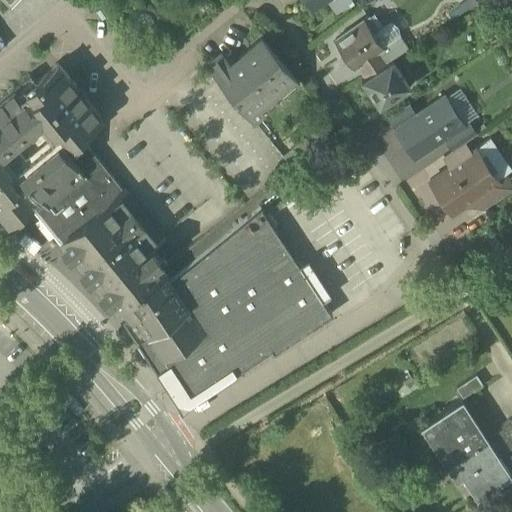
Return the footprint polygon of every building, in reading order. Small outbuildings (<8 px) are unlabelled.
[(307,0),(311,6),(319,0),(329,0),(336,8),(347,0),(307,0)] [(376,10),(369,15),(378,27),(385,23),(376,10)] [(335,38),(353,65),(356,63),(378,48),(382,45),(373,31),(378,27),(369,15),(335,38)] [(373,31),(382,45),(398,34),(402,31),(393,17),(385,23),(378,27),(373,31)] [(378,48),(387,61),(391,58),(407,48),(398,34),(382,45),(378,48)] [(238,56),(242,61),(269,93),(292,74),(262,37),(238,56)] [(356,63),(365,75),(387,61),(378,48),(356,63)] [(269,93),(242,61),(234,68),(230,63),(221,52),(206,64),(208,66),(252,119),(262,110),(256,103),(269,93)] [(238,56),(230,63),(234,68),(242,61),(238,56)] [(361,77),(379,104),(409,84),(391,58),(387,61),(365,75),(361,77)] [(57,62),(50,68),(62,83),(69,77),(57,62)] [(30,200),(43,200),(71,178),(53,155),(78,134),(79,135),(101,117),(69,77),(62,83),(50,68),(20,93),(14,85),(0,96),(0,209),(7,218),(30,200)] [(298,80),(292,74),(269,93),(256,103),(262,110),(298,80)] [(394,126),(412,153),(438,137),(440,141),(445,138),(445,137),(464,124),(463,123),(443,93),(414,112),(414,113),(394,126)] [(387,115),(394,126),(414,113),(414,112),(407,102),(387,115)] [(445,137),(445,138),(452,149),(463,141),(475,132),(467,120),(463,123),(464,124),(445,137)] [(299,140),(308,151),(328,135),(318,124),(299,140)] [(122,188),(79,135),(78,134),(53,155),(71,178),(43,200),(41,212),(40,213),(41,215),(42,214),(45,217),(44,218),(45,219),(50,219),(51,219),(56,225),(55,226),(55,231),(61,238),(122,188)] [(415,157),(440,141),(438,137),(412,153),(415,157)] [(489,138),(475,147),(497,178),(503,174),(511,169),(489,138)] [(290,147),(300,158),(308,151),(299,140),(290,147)] [(443,155),(450,165),(470,151),(463,141),(452,149),(443,155)] [(497,179),(497,178),(475,147),(470,151),(450,165),(429,179),(451,211),(474,195),(497,179)] [(474,195),(482,207),(511,188),(511,186),(503,174),(497,178),(497,179),(474,195)] [(123,188),(122,188),(61,238),(117,307),(120,305),(164,269),(147,248),(162,236),(123,188)] [(168,365),(189,397),(228,371),(230,370),(232,373),(267,350),(270,348),(272,351),(331,312),(259,205),(170,277),(164,269),(120,305),(127,314),(132,311),(168,365)] [(158,372),(168,365),(132,311),(127,314),(121,318),(158,372)] [(456,386),(462,396),(465,394),(482,383),(476,373),(456,386)] [(436,447),(446,463),(487,436),(486,436),(477,421),(481,419),(465,394),(462,396),(425,419),(441,444),(436,447)] [(511,417),(511,416),(500,423),(501,426),(502,425),(511,440),(511,417)] [(441,444),(425,419),(420,423),(436,447),(441,444)] [(490,433),(481,419),(477,421),(486,436),(490,433)] [(487,436),(446,463),(456,477),(462,474),(466,470),(481,492),(510,473),(496,451),(507,443),(509,446),(511,444),(511,440),(502,425),(501,426),(490,433),(486,436),(487,436)] [(476,495),(481,492),(466,470),(462,474),(476,495)]
